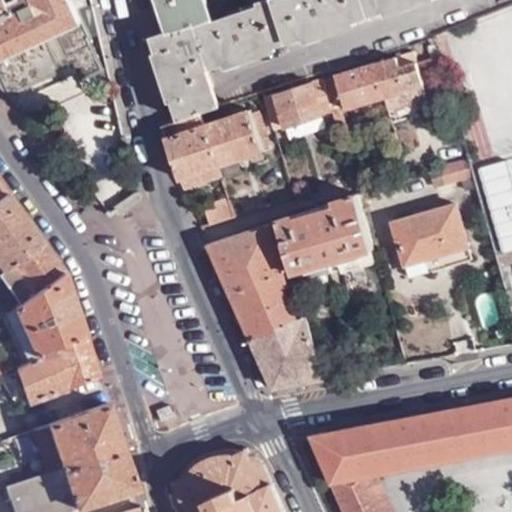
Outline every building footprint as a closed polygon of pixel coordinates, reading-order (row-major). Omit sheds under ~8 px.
[(0,0),(0,82),(5,94),(60,67),(56,60),(70,53),(73,60),(82,79),(106,67),(74,0),(0,0)] [(207,126),(228,119),(218,89),(213,73),(199,31),(217,25),(209,0),(155,0),(167,35),(152,40),(160,63),(156,65),(163,85),(169,105),(171,112),(177,110),(181,122),(203,114),(207,126)] [(262,9),(217,25),(199,31),(213,73),(227,69),(228,74),(251,66),(277,57),(276,52),(288,47),(290,52),(306,46),(308,52),(335,43),(359,34),(357,30),(388,19),(390,24),(416,15),(440,7),(438,1),(441,0),(454,0),(455,0),(291,0),(290,0),(275,0),(261,5),(262,9)] [(333,113),(337,128),(346,126),(341,109),(413,88),(412,85),(424,81),(417,51),(324,80),(333,113)] [(56,60),(60,67),(73,60),(70,53),(56,60)] [(333,113),(324,80),(266,99),(275,130),(333,113)] [(207,126),(220,164),(266,149),(265,147),(271,145),(259,110),(257,111),(255,110),(228,119),(207,126)] [(181,122),(164,127),(182,184),(186,191),(225,178),(220,164),(207,126),(203,114),(181,122)] [(449,185),(475,176),(470,158),(443,167),(449,185)] [(511,160),(478,170),(503,255),(511,252),(511,160)] [(41,244),(5,194),(0,198),(0,265),(4,271),(41,244)] [(237,215),(231,195),(202,204),(208,224),(237,215)] [(294,215),(279,220),(295,272),(372,250),(356,195),(336,202),(337,207),(320,212),(320,210),(308,213),(310,217),(296,221),(294,215)] [(458,204),(395,223),(407,265),(470,246),(458,204)] [(269,224),(209,244),(231,293),(251,338),(298,318),(269,224)] [(63,273),(41,244),(4,271),(0,274),(0,280),(19,306),(39,292),(63,273)] [(82,333),(63,273),(39,292),(19,306),(14,310),(36,358),(82,333)] [(298,318),(251,338),(274,389),(326,379),(317,347),(308,314),(298,318)] [(96,377),(82,333),(36,358),(12,370),(24,403),(96,377)] [(317,347),(326,379),(341,376),(331,344),(317,347)] [(511,398),(314,436),(313,436),(347,511),(387,511),(371,476),(511,449),(511,398)] [(119,448),(105,403),(45,424),(59,469),(119,448)] [(178,511),(285,511),(264,464),(259,464),(255,453),(249,454),(247,447),(239,451),(225,449),(215,450),(203,455),(195,459),(186,468),(178,479),(172,482),(174,489),(172,491),(177,502),(175,504),(178,511)] [(63,511),(133,488),(119,448),(59,469),(2,488),(10,511),(63,511)]
